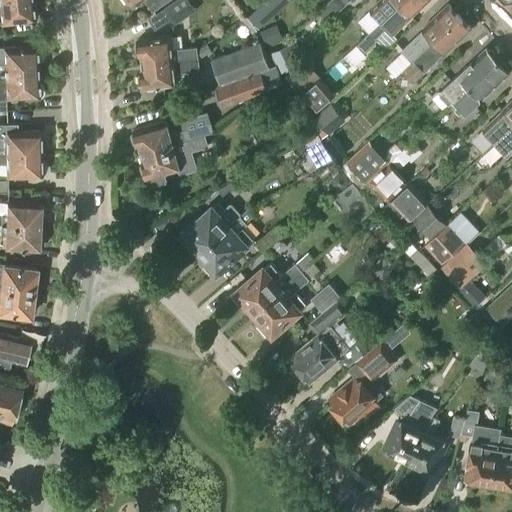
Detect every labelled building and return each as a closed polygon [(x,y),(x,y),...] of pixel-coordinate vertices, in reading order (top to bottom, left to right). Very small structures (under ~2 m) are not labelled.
[(33,5),(32,0),(0,0),(0,23),(2,24),(2,25),(35,21),(35,19),(37,15),(36,8),(33,5)] [(125,0),(128,4),(134,3),(135,4),(136,3),(137,4),(141,1),(140,0),(145,0),(153,11),(169,0),(125,0)] [(174,20),(194,6),(189,0),(178,0),(166,8),(174,20)] [(267,22),(290,0),(266,0),(256,10),(267,22)] [(332,0),(319,13),(328,22),(351,0),(332,0)] [(393,34),(412,17),(429,0),(405,0),(384,20),(382,22),(358,44),(366,51),(377,40),(376,39),(387,28),(393,34)] [(384,20),(405,0),(380,0),(370,10),(382,22),(384,20)] [(413,60),(460,16),(449,5),(423,28),(425,31),(404,50),(413,60)] [(446,53),(471,29),(460,16),(413,60),(414,60),(402,71),(413,83),(446,52),(446,53)] [(277,24),(260,32),(267,48),(284,41),(277,24)] [(140,54),(141,64),(190,60),(199,59),(198,50),(198,47),(173,50),(172,35),(138,39),(138,41),(136,44),(137,51),(140,54)] [(220,82),(220,84),(269,67),(260,42),(211,60),(220,82)] [(207,44),(198,50),(199,59),(212,51),(209,47),(207,44)] [(280,74),(299,61),(291,44),(270,53),(276,65),(275,65),(276,67),(280,74)] [(37,48),(37,47),(4,48),(4,47),(0,47),(0,73),(38,72),(38,62),(41,59),(41,52),(37,48)] [(451,105),(498,61),(487,49),(440,93),(451,105)] [(190,60),(141,64),(142,73),(139,77),(140,83),(143,86),(144,88),(177,85),(176,73),(200,71),(199,59),(190,60)] [(305,60),(283,78),(300,96),(320,79),(321,78),(305,60)] [(463,117),(481,100),(510,73),(498,61),(451,105),(463,117)] [(280,74),(276,67),(275,65),(269,67),(220,84),(215,86),(222,107),(268,91),(267,88),(282,82),(280,74)] [(42,86),(39,82),(38,72),(0,73),(0,98),(6,98),(6,99),(39,98),(39,96),(42,93),(42,86)] [(320,79),(300,96),(315,112),(335,94),(320,79)] [(499,139),(511,126),(511,100),(502,110),(506,114),(503,117),(499,113),(482,129),(495,142),(499,139)] [(329,134),(345,120),(331,103),(314,117),(315,117),(311,121),(322,139),(328,133),(329,134)] [(198,137),(212,130),(208,114),(182,121),(185,130),(170,134),(166,120),(134,130),(134,131),(132,136),(134,142),(138,145),(140,153),(198,137)] [(291,139),(296,147),(317,134),(307,119),(299,124),(303,132),(291,139)] [(508,156),(511,151),(511,126),(499,139),(495,142),(508,156)] [(180,174),(197,169),(191,151),(208,146),(204,134),(213,131),(212,130),(198,137),(140,153),(143,163),(141,167),(143,174),(147,177),(147,178),(148,178),(150,186),(167,181),(164,173),(179,169),(180,174)] [(41,133),(41,132),(6,132),(6,143),(0,143),(0,152),(41,153),(41,148),(42,148),(46,144),(46,137),(42,133),(41,133)] [(309,173),(332,159),(320,138),(296,151),(309,173)] [(383,156),(368,140),(346,161),(348,162),(343,166),(362,189),(389,164),(388,163),(402,150),(396,143),(383,156)] [(41,160),(41,153),(0,152),(0,163),(7,164),(7,177),(41,176),(41,175),(43,175),(46,171),(46,164),(42,160),(41,160)] [(407,185),(408,184),(389,164),(362,189),(380,210),(407,185)] [(511,168),(510,166),(497,179),(503,186),(511,177),(511,168)] [(424,180),(431,173),(427,168),(420,175),(424,180)] [(333,185),(337,189),(342,190),(347,186),(347,180),(344,176),(338,175),(334,179),(333,185)] [(231,183),(217,191),(223,197),(235,187),(231,183)] [(346,203),(359,193),(353,185),(340,195),(346,203)] [(408,222),(412,218),(426,206),(407,185),(380,210),(395,225),(403,217),(408,222)] [(41,203),(8,202),(7,203),(0,202),(0,226),(40,228),(40,219),(44,215),(44,208),(41,204),(41,203)] [(225,210),(219,204),(213,209),(212,207),(182,235),(199,254),(240,217),(230,205),(225,210)] [(431,239),(446,225),(427,204),(426,206),(412,218),(431,239)] [(217,274),(247,246),(247,245),(253,240),(243,229),(247,225),(246,224),(255,215),(249,209),(240,217),(199,254),(217,274)] [(441,263),(466,241),(449,222),(446,225),(431,239),(424,245),(441,263)] [(39,251),(39,250),(43,247),(43,239),(40,235),(40,228),(0,226),(0,235),(6,236),(6,250),(39,251)] [(262,252),(282,237),(274,227),(255,242),(262,252)] [(466,244),(443,266),(462,287),(485,265),(466,244)] [(254,312),(308,267),(307,267),(314,260),(307,252),(281,274),(272,263),(265,269),(264,268),(237,292),(238,293),(235,296),(244,306),(247,304),(254,312)] [(39,282),(40,275),(37,270),(37,269),(0,264),(0,288),(9,290),(34,293),(35,286),(39,282)] [(272,334),(300,311),(299,310),(306,304),(295,291),(309,279),(308,279),(314,274),(308,267),(254,312),(262,322),(259,325),(268,335),(271,333),(272,334)] [(439,274),(427,278),(430,288),(441,284),(439,274)] [(472,281),(460,292),(477,311),(489,299),(472,281)] [(325,310),(340,298),(341,297),(329,283),(311,299),(312,300),(322,313),(325,310)] [(511,287),(508,287),(486,308),(503,326),(511,317),(511,287)] [(0,312),(31,317),(31,316),(35,313),(36,305),(33,300),(34,293),(9,290),(0,288),(0,312)] [(341,300),(340,298),(325,310),(322,313),(309,324),(319,336),(291,360),(298,369),(297,373),(303,380),(307,380),(308,382),(326,367),(330,367),(338,361),(338,357),(349,348),(335,329),(340,325),(337,322),(350,311),(341,300)] [(477,335),(481,339),(491,329),(487,325),(477,335)] [(24,365),(30,341),(0,333),(0,366),(9,369),(11,361),(24,365)] [(362,419),(377,406),(379,405),(376,402),(384,395),(372,381),(396,361),(380,343),(355,365),(363,373),(331,401),(330,400),(329,402),(348,424),(350,423),(349,422),(357,416),(361,421),(362,419)] [(479,377),(489,360),(477,354),(466,369),(479,377)] [(0,421),(11,423),(12,418),(14,418),(20,390),(0,385),(0,421)] [(409,461),(426,426),(433,416),(432,416),(437,407),(410,394),(395,408),(401,416),(385,449),(409,461)] [(491,483),(498,435),(499,430),(477,426),(480,412),(468,410),(462,434),(474,436),(473,443),(473,442),(467,479),(491,483)] [(432,472),(446,442),(433,436),(441,420),(433,416),(426,426),(409,461),(432,472)] [(449,435),(460,438),(465,419),(454,416),(449,435)] [(511,486),(511,449),(498,447),(501,430),(499,430),(498,435),(491,483),(511,486)]
